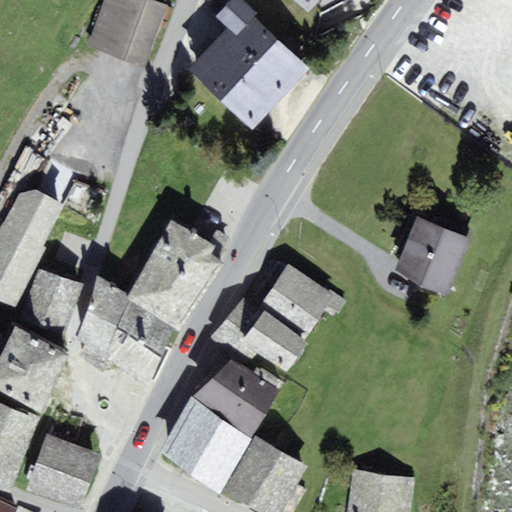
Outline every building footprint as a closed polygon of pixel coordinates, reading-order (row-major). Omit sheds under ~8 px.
[(145,67),(167,5),(152,0),(104,0),(87,46),(145,67)] [(258,14),(243,0),(231,0),(216,16),(226,26),(236,36),(255,17),(258,14)] [(292,0),(308,15),(322,0),(292,0)] [(251,132),(309,68),(255,17),(236,36),(226,26),(189,69),(251,132)] [(18,193),(0,229),(0,298),(15,307),(47,248),(43,246),(65,205),(36,189),(18,193)] [(448,295),(472,240),(417,217),(394,272),(448,295)] [(129,294),(126,299),(130,301),(174,329),(180,333),(227,266),(210,254),(216,247),(170,219),(141,266),(146,269),(129,294)] [(334,297),(287,264),(258,308),(264,312),(305,341),(327,307),(334,297)] [(65,333),(82,285),(39,270),(21,317),(65,333)] [(107,360),(130,301),(126,299),(129,294),(98,277),(78,340),(107,360)] [(334,297),(327,307),(338,314),(347,301),(336,294),(334,297)] [(287,372),(308,343),(305,341),(264,312),(258,308),(245,299),(211,338),(247,365),(257,352),(287,372)] [(174,329),(130,301),(107,360),(148,389),(174,329)] [(0,391),(43,414),(70,355),(15,326),(0,359),(0,391)] [(279,390),(230,360),(193,398),(251,438),(279,390)] [(159,453),(219,495),(221,490),(253,440),(251,438),(193,398),(159,453)] [(0,403),(0,488),(11,494),(39,420),(0,403)] [(80,509),(100,454),(48,434),(25,491),(80,509)] [(260,511),(282,511),(308,467),(255,436),(253,440),(221,490),(260,511)] [(410,511),(415,478),(355,470),(349,511),(410,511)] [(16,511),(18,508),(0,499),(0,511),(16,511)]
